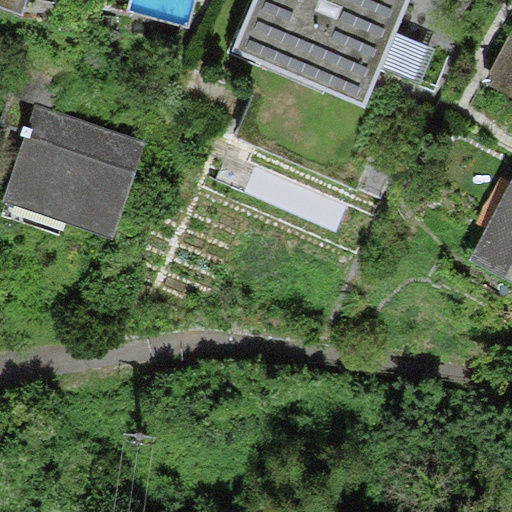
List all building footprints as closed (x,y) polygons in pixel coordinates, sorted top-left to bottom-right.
[(0,0),(0,13),(20,21),(27,0),(0,0)] [(215,0),(186,68),(253,96),(213,190),(354,251),(425,86),(438,88),(477,0),(215,0)] [(511,33),(485,85),(511,99),(511,33)] [(144,146),(39,110),(28,141),(6,205),(111,241),(144,146)] [(511,188),(495,222),(471,267),(511,287),(511,188)]
